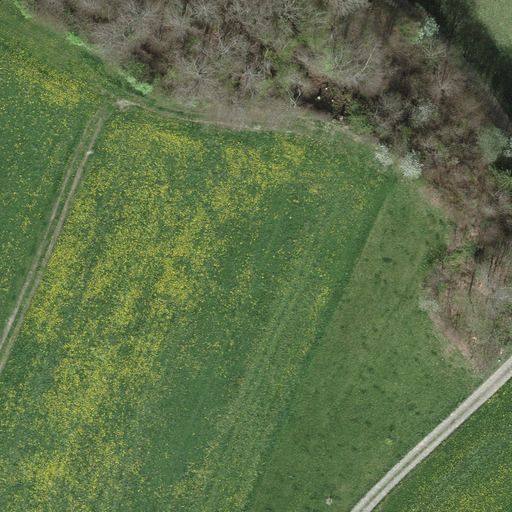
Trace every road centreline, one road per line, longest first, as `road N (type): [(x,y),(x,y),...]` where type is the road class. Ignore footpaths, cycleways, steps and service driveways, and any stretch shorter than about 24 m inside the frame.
road 1 (track): [(511,371),(368,511)]
road 2 (track): [(395,0),(476,83),(511,147)]
